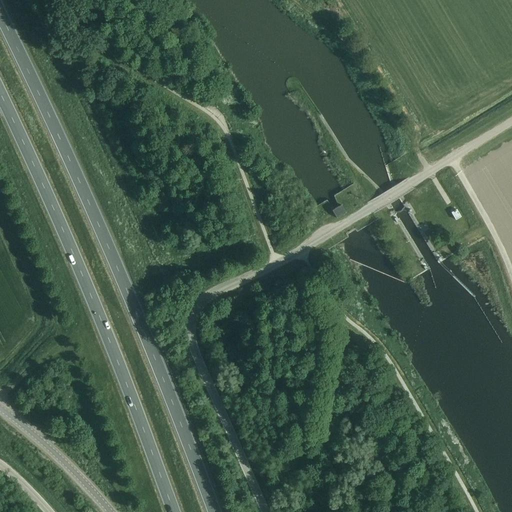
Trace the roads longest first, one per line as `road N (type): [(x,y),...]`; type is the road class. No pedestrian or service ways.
road 1 (trunk): [(213,511),(130,298),(0,16)]
road 2 (trunk): [(0,93),(108,338),(173,511)]
road 3 (unclassified): [(277,265),(199,301),(185,327),(265,511)]
road 4 (unclassified): [(277,265),(511,119)]
road 5 (unclassified): [(110,511),(59,455),(0,407)]
road 6 (track): [(511,279),(451,157)]
